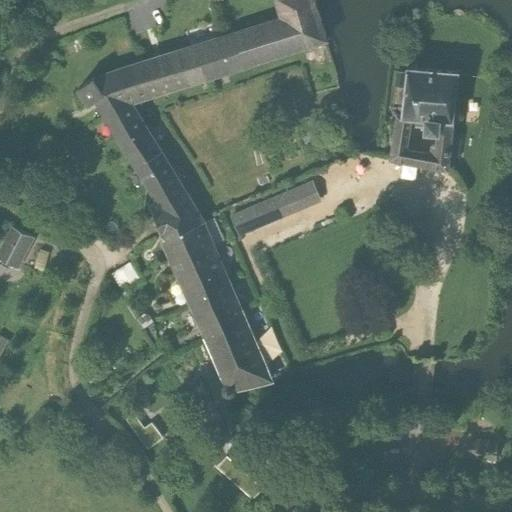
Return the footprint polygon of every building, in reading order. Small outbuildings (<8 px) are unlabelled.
[(279,56),(326,41),(313,0),(276,0),(282,17),(268,21),(279,56)] [(268,21),(219,37),(230,71),(279,56),(268,21)] [(160,56),(140,62),(151,96),(230,71),(219,37),(160,56)] [(151,96),(140,62),(133,65),(108,73),(98,78),(96,80),(94,77),(78,88),(89,104),(89,111),(102,110),(108,118),(133,104),(132,102),(151,96)] [(511,64),(500,62),(496,77),(510,80),(511,68),(511,64)] [(390,158),(399,160),(442,168),(447,169),(454,122),(460,70),(408,64),(401,115),(398,115),(395,133),(390,158)] [(406,71),(397,70),(396,81),(405,82),(406,71)] [(133,104),(108,118),(124,146),(132,159),(134,158),(156,148),(159,146),(133,104)] [(17,158),(24,154),(20,146),(13,150),(17,158)] [(157,223),(162,236),(164,239),(204,224),(194,203),(159,146),(156,148),(134,158),(132,159),(148,183),(159,201),(151,205),(157,223)] [(239,236),(283,217),(274,196),(232,216),(239,236)] [(162,236),(163,240),(192,306),(213,298),(210,290),(229,282),(204,224),(164,239),(162,236)] [(0,253),(0,257),(11,265),(15,268),(24,255),(32,236),(13,228),(0,253)] [(243,314),(229,282),(210,290),(213,298),(192,306),(208,341),(220,335),(214,326),(243,314)] [(153,322),(154,322),(149,315),(143,313),(136,319),(144,329),(153,322)] [(208,341),(226,383),(225,384),(224,385),(223,386),(223,387),(223,388),(223,390),(223,391),(223,392),(225,394),(226,395),(227,395),(229,396),(231,396),(232,395),(234,395),(235,394),(236,391),(236,388),(244,386),(270,378),(270,377),(243,314),(214,326),(220,335),(208,341)] [(158,341),(153,322),(144,329),(155,344),(158,341)] [(136,433),(147,449),(163,438),(152,422),(136,433)] [(495,463),(499,442),(470,437),(467,458),(495,463)] [(216,467),(234,484),(245,471),(227,455),(216,467)]
